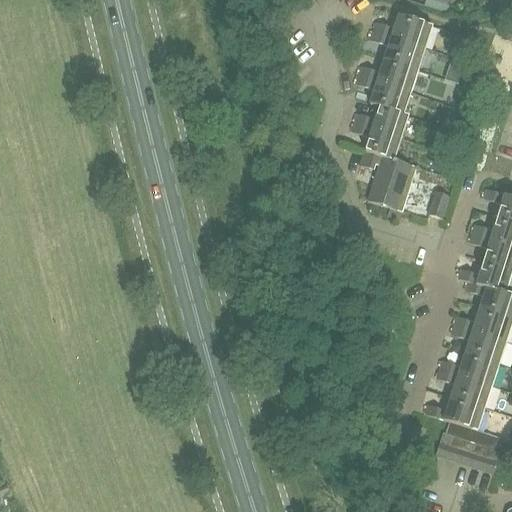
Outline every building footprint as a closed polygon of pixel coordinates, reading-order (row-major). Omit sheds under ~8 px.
[(378,24),(375,34),(426,50),(433,28),(400,17),(395,30),(378,24)] [(419,72),(426,50),(375,34),(372,43),(389,48),(385,61),(419,72)] [(412,94),(419,72),(385,61),(381,74),(364,68),(361,78),(412,94)] [(405,116),(412,94),(361,78),(358,87),(375,92),(370,106),(380,109),(405,116)] [(409,118),(405,116),(380,109),(376,121),(358,116),(355,125),(402,140),(409,118)] [(395,162),(402,140),(355,125),(352,134),(370,140),(366,153),(395,162)] [(417,169),(395,162),(366,153),(361,167),(379,173),(369,203),(390,210),(387,218),(401,222),(403,214),(417,169)] [(502,207),(498,220),(511,224),(511,199),(487,192),(484,201),(502,207)] [(436,193),(429,217),(443,221),(451,198),(436,193)] [(511,248),(511,224),(498,220),(493,233),(476,227),(473,236),(511,248)] [(511,272),(511,248),(473,236),(470,245),(488,251),(484,264),(511,272)] [(505,295),(511,274),(511,272),(484,264),(479,276),(462,271),(459,280),(469,284),(505,295)] [(511,296),(505,295),(469,284),(466,293),(484,299),(480,312),(511,321),(511,296)] [(507,345),(511,328),(511,321),(480,312),(476,324),(458,319),(455,328),(507,345)] [(500,367),(507,345),(455,328),(452,337),(470,343),(466,356),(500,367)] [(493,389),(500,367),(466,356),(462,368),(444,363),(441,372),(493,389)] [(486,411),(493,389),(441,372),(438,381),(456,386),(452,400),(486,411)] [(478,433),(486,411),(452,400),(447,413),(429,407),(426,417),(478,433)] [(448,461),(455,439),(444,435),(436,457),(448,461)] [(459,465),(466,442),(455,439),(448,461),(459,465)] [(470,468),(477,446),(466,442),(459,465),(470,468)] [(482,472),(489,450),(477,446),(470,468),(482,472)] [(500,453),(489,450),(482,472),(492,476),(500,453)]
